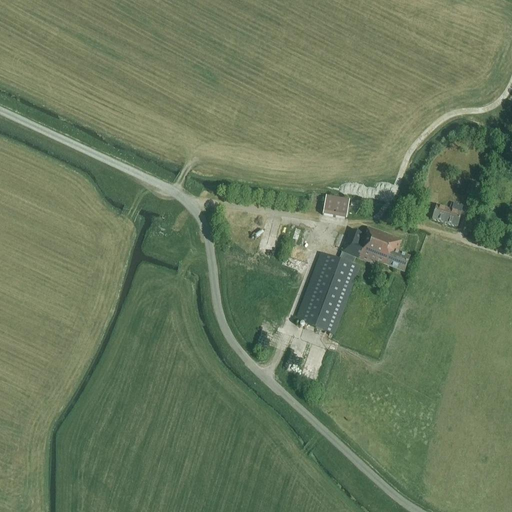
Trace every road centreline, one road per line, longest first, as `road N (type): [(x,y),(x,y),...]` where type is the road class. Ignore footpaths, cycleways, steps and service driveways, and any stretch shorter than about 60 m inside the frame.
road 1 (unclassified): [(417,511),(237,350),(219,317),(208,239),(187,201),(0,109)]
road 2 (track): [(373,223),(511,256)]
